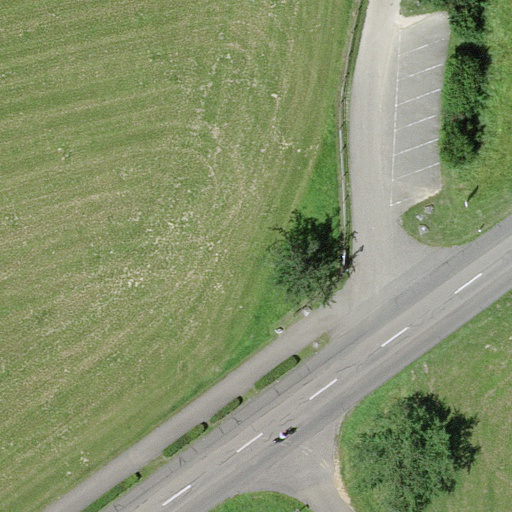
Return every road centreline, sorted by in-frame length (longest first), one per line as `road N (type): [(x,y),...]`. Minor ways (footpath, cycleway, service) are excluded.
road 1 (secondary): [(511,247),(158,511)]
road 2 (track): [(384,0),(364,159),(382,257)]
